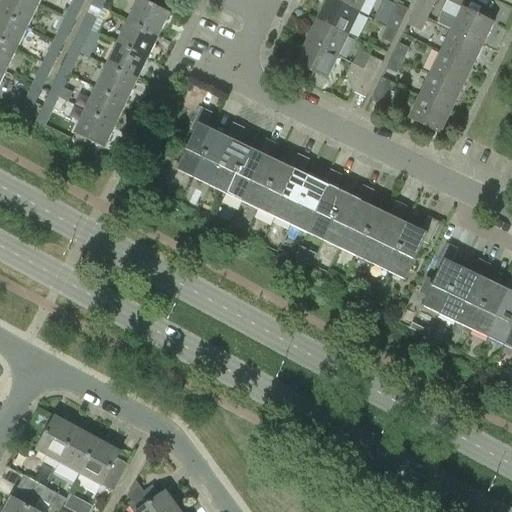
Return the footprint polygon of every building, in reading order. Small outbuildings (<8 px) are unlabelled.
[(3,0),(0,6),(0,15),(27,28),(38,6),(25,0),(3,0)] [(73,0),(68,11),(65,10),(62,17),(65,18),(65,19),(73,23),(84,1),(82,0),(73,0)] [(106,0),(95,0),(93,5),(102,10),(106,0)] [(139,0),(129,22),(151,33),(159,37),(170,14),(141,0),(139,0)] [(359,13),(331,0),(326,0),(317,20),(349,35),(359,13)] [(365,0),(331,0),(359,13),(365,0)] [(419,0),(413,12),(426,18),(435,0),(419,0)] [(93,5),(89,12),(82,27),(91,32),(102,10),(93,5)] [(408,10),(397,5),(387,27),(397,32),(408,10)] [(451,30),(457,33),(483,45),(494,23),(462,8),(451,30)] [(426,18),(413,12),(407,24),(420,31),(426,18)] [(0,42),(16,50),(27,28),(0,15),(0,42)] [(63,45),(73,23),(65,19),(54,41),(63,45)] [(349,35),(317,20),(307,42),(338,57),(349,35)] [(159,37),(151,33),(129,22),(118,44),(148,59),(159,37)] [(386,28),(383,26),(378,37),(381,39),(381,40),(391,45),(397,32),(387,27),(386,28)] [(82,27),(79,35),(71,50),(80,54),(91,32),(82,27)] [(483,45),(457,33),(451,30),(441,53),(472,68),(483,45)] [(52,68),(55,60),(63,45),(54,41),(43,63),(52,68)] [(0,70),(5,73),(16,50),(0,42),(0,70)] [(338,57),(307,42),(296,65),(327,80),(338,57)] [(409,49),(398,43),(392,56),(403,62),(409,49)] [(148,59),(118,44),(107,67),(137,81),(148,59)] [(71,50),(68,57),(60,72),(70,76),(80,54),(71,50)] [(472,68),(441,53),(430,75),(462,90),(472,68)] [(369,56),(365,66),(358,63),(357,66),(376,75),(382,62),(369,56)] [(392,56),(386,69),(397,75),(403,62),(392,56)] [(36,78),(28,74),(25,83),(31,86),(41,90),(52,68),(43,63),(36,78)] [(365,98),(376,75),(357,66),(352,64),(346,75),(352,92),(365,98)] [(137,81),(107,67),(96,89),(97,89),(127,104),(137,81)] [(59,98),(69,103),(73,93),(63,89),(70,76),(60,72),(50,94),(59,98)] [(462,90),(430,75),(419,96),(451,112),(462,90)] [(394,84),(381,78),(371,101),(384,107),(394,84)] [(31,86),(18,114),(27,118),(41,90),(31,86)] [(127,104),(97,89),(96,89),(86,111),(116,126),(127,104)] [(45,127),(52,112),(59,98),(50,94),(36,123),(45,127)] [(451,112),(419,96),(408,119),(440,134),(451,112)] [(190,130),(195,133),(176,171),(193,179),(206,153),(200,150),(210,130),(205,127),(212,113),(201,108),(190,130)] [(116,126),(86,111),(74,134),(105,149),(116,126)] [(233,123),(226,138),(227,138),(223,145),(229,147),(209,187),(226,195),(239,169),(233,166),(243,146),(238,143),(245,129),(233,123)] [(210,130),(200,150),(206,153),(193,179),(209,187),(229,147),(223,145),(227,138),(226,138),(210,130)] [(266,139),(259,153),(259,154),(256,160),(262,163),(242,203),(258,211),(271,184),(266,181),(276,161),(271,159),(277,145),(266,139)] [(243,146),(233,166),(239,169),(226,195),(242,203),(262,163),(256,160),(259,154),(259,153),(243,146)] [(298,155),(292,169),(289,176),(294,178),(274,219),(291,227),(304,200),(298,197),(308,177),(303,175),(310,160),(298,155)] [(276,161),(266,181),(271,184),(258,211),(274,219),(294,178),(289,176),(292,169),(276,161)] [(331,170),(324,185),(321,192),(326,194),(307,234),(323,242),(336,216),(331,213),(341,193),(336,190),(343,176),(331,170)] [(308,177),(298,197),(304,200),(291,227),(307,234),(326,194),(321,192),(324,185),(308,177)] [(356,200),(357,201),(354,207),(359,210),(340,250),(356,258),(368,231),(363,229),(373,208),(368,206),(375,192),(363,186),(356,200)] [(341,193),(331,213),(336,216),(323,242),(340,250),(359,210),(354,207),(357,201),(356,200),(341,193)] [(395,202),(389,216),(386,223),(391,226),(372,266),(388,273),(401,247),(396,244),(405,224),(400,222),(407,207),(395,202)] [(373,208),(363,229),(368,231),(356,258),(372,266),(391,226),(386,223),(389,216),(373,208)] [(428,217),(421,232),(405,224),(396,244),(401,247),(388,273),(405,282),(424,243),(429,246),(440,223),(428,217)] [(435,267),(441,269),(422,308),(439,316),(452,289),(446,287),(456,267),(451,264),(458,250),(446,245),(435,267)] [(479,260),(472,274),(472,275),(469,281),(475,283),(455,324),(472,332),(484,305),(478,303),(488,282),(483,280),(490,265),(479,260)] [(456,267),(446,287),(452,289),(439,316),(455,324),(475,283),(469,281),(472,275),(472,274),(456,267)] [(511,275),(511,276),(505,290),(502,297),(507,299),(488,339),(504,347),(511,331),(511,318),(511,317),(511,275)] [(428,296),(433,284),(425,281),(420,292),(428,296)] [(488,282),(478,303),(484,305),(472,332),(488,339),(507,299),(502,297),(505,290),(488,282)] [(59,464),(77,430),(55,418),(37,452),(46,457),(43,463),(56,470),(59,464)] [(81,475),(99,441),(77,430),(59,464),(81,475)] [(114,493),(114,492),(128,465),(117,459),(120,453),(99,441),(81,475),(102,487),(114,493)] [(39,501),(46,489),(25,477),(18,489),(39,501)] [(128,505),(133,511),(180,511),(166,493),(161,497),(153,487),(144,494),(136,483),(129,497),(132,502),(128,505)] [(39,501),(18,489),(13,500),(11,499),(3,511),(46,511),(50,506),(40,501),(39,501)] [(50,506),(60,511),(67,500),(46,489),(39,501),(40,501),(50,506)] [(76,511),(90,511),(94,505),(71,493),(65,506),(76,511)]
